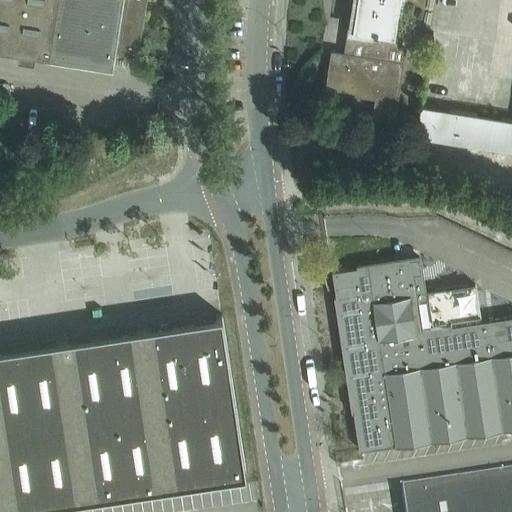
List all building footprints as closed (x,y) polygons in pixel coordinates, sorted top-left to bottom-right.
[(138,54),(146,0),(0,0),(0,49),(113,67),(115,50),(138,54)] [(394,34),(399,0),(355,0),(347,51),(330,49),(324,89),(374,98),(371,117),(393,121),(403,61),(401,61),(403,47),(388,45),(390,34),(394,34)] [(511,149),(511,119),(420,105),(415,134),(511,149)] [(511,424),(511,314),(419,329),(414,294),(424,293),(419,255),(332,268),(359,448),(511,424)] [(245,473),(221,314),(142,326),(166,485),(245,473)] [(166,485),(142,326),(62,338),(86,497),(166,485)] [(86,497),(62,338),(0,346),(0,464),(7,509),(86,497)] [(511,511),(511,474),(401,491),(404,511),(511,511)]
